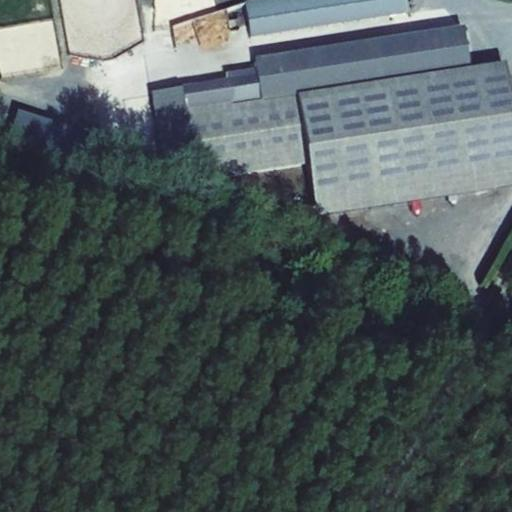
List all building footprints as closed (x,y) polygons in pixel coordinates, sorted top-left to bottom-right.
[(399,0),(285,0),(243,7),(248,38),(402,14),(399,0)] [(179,89),(182,110),(257,99),(258,105),(288,100),(464,73),(458,35),(252,66),(253,72),(226,76),(227,82),(179,89)] [(511,194),(511,151),(498,68),(464,73),(288,100),(299,170),(308,227),(511,194)] [(299,170),(288,100),(258,105),(257,99),(182,110),(193,188),(299,170)] [(93,170),(103,140),(15,110),(4,141),(93,170)]
